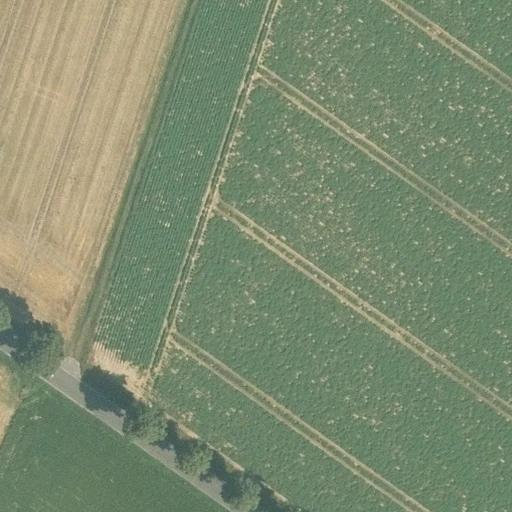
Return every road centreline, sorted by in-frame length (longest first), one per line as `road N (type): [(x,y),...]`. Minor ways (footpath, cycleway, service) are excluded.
road 1 (track): [(67,384),(194,0)]
road 2 (tertiary): [(245,511),(0,337)]
road 3 (track): [(48,370),(5,511)]
